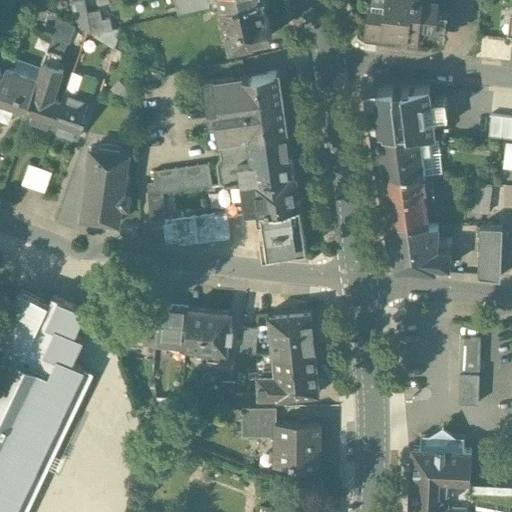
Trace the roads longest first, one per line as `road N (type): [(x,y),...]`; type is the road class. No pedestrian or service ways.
road 1 (residential): [(0,221),(61,247),(118,256),(364,275)]
road 2 (secondary): [(365,511),(364,275)]
road 3 (secondary): [(364,275),(332,48)]
road 4 (residential): [(332,48),(511,70)]
road 5 (residential): [(364,275),(511,293)]
